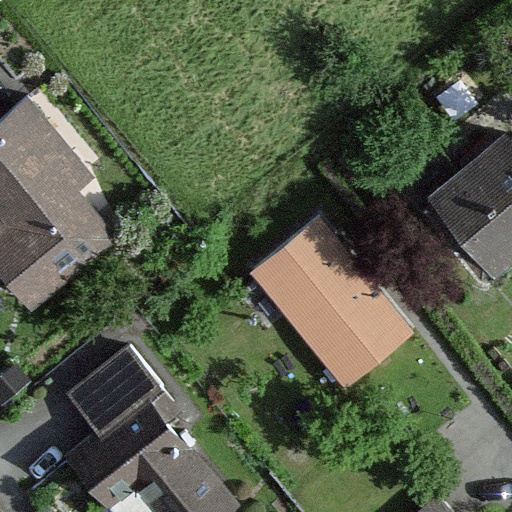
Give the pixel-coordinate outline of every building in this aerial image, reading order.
[(135,234),(30,100),(0,123),(0,215),(15,235),(0,246),(0,265),(36,311),(135,234)] [(511,132),(434,197),(502,279),(511,270),(511,132)] [(424,330),(327,216),(254,279),(351,393),(424,330)] [(257,511),(133,350),(74,394),(104,433),(74,456),(116,511),(143,491),(159,511),(257,511)] [(26,379),(13,363),(0,374),(0,394),(3,398),(26,379)] [(454,511),(440,494),(418,511),(454,511)]
